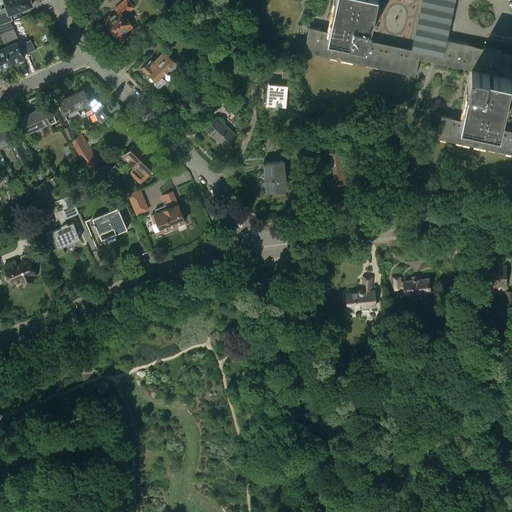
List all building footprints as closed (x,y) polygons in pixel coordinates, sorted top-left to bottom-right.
[(2,13),(0,14),(0,24),(8,22),(6,15),(10,13),(32,5),(29,0),(4,0),(7,7),(0,10),(2,13)] [(109,15),(103,21),(118,39),(118,38),(122,43),(128,38),(124,33),(132,27),(124,16),(133,8),(126,0),(124,0),(116,7),(119,10),(110,17),(109,15)] [(452,22),(449,21),(453,0),(334,0),(328,31),(309,27),(304,51),(323,55),(324,52),(338,55),(337,58),(356,62),(357,59),(363,61),(363,64),(383,68),(383,65),(397,68),(397,71),(415,75),(419,58),(471,69),(460,119),(441,115),(436,137),(455,141),(456,138),(470,141),(469,144),(488,148),(489,145),(496,147),(495,150),(511,153),(511,130),(500,128),(510,78),(511,78),(511,52),(446,38),(446,35),(449,35),(451,28),(452,22)] [(10,31),(16,29),(14,21),(8,24),(10,31)] [(4,47),(12,64),(25,58),(17,41),(4,47)] [(30,42),(22,45),(26,55),(35,51),(30,42)] [(4,47),(0,49),(0,69),(4,67),(5,68),(10,66),(10,65),(12,64),(4,47)] [(165,82),(161,77),(175,62),(164,51),(153,62),(152,61),(148,65),(146,63),(141,68),(155,82),(153,84),(158,89),(165,82)] [(288,89),(288,85),(291,85),(292,73),(282,72),(281,84),(269,83),(268,96),(263,95),(263,103),(267,104),(286,106),(287,96),(291,97),(292,89),(288,89)] [(84,89),(71,94),(80,114),(79,114),(81,118),(85,116),(84,112),(92,108),(98,120),(103,125),(113,115),(94,97),(88,99),(84,89)] [(80,114),(71,94),(58,100),(69,123),(73,121),(71,118),(79,114),(80,114)] [(197,110),(193,105),(185,113),(190,118),(197,110)] [(51,111),(46,113),(43,107),(22,117),(28,132),(36,128),(37,131),(43,128),(42,126),(49,122),(50,125),(56,122),(51,111)] [(205,129),(223,147),(235,135),(217,117),(205,129)] [(63,128),(69,140),(75,137),(70,125),(63,128)] [(2,126),(0,127),(0,147),(5,145),(7,149),(12,147),(20,165),(29,161),(21,143),(20,141),(14,143),(10,134),(6,136),(2,126)] [(70,143),(86,170),(99,163),(80,133),(70,143)] [(159,163),(157,161),(137,141),(123,155),(134,166),(128,172),(139,183),(148,174),(146,172),(151,168),(152,169),(159,163)] [(349,150),(323,153),(327,185),(346,183),(345,165),(351,165),(349,150)] [(285,189),(282,161),(264,163),(266,182),(269,182),(270,190),(267,190),(267,191),(285,189)] [(115,166),(111,170),(122,181),(126,178),(115,166)] [(56,190),(62,186),(56,175),(49,180),(56,190)] [(37,194),(48,187),(45,181),(34,188),(37,194)] [(48,187),(37,194),(41,199),(52,192),(48,187)] [(101,239),(116,233),(126,229),(110,189),(103,193),(110,211),(92,218),(94,222),(93,223),(94,225),(95,225),(101,239)] [(128,194),(136,214),(148,209),(140,189),(128,194)] [(172,191),(161,196),(165,205),(157,208),(159,212),(151,215),(155,223),(158,222),(161,231),(163,230),(164,233),(171,230),(170,227),(185,221),(172,191)] [(71,194),(53,201),(56,207),(60,205),(62,209),(57,211),(61,219),(70,215),(66,206),(75,203),(71,194)] [(17,220),(21,232),(30,228),(25,217),(17,220)] [(79,239),(72,222),(45,234),(48,241),(54,239),(58,247),(79,239)] [(20,257),(22,262),(11,266),(10,263),(4,266),(7,274),(6,274),(6,275),(5,276),(5,277),(5,278),(6,279),(6,280),(7,280),(8,281),(9,281),(10,281),(10,280),(11,283),(22,278),(24,284),(32,281),(31,276),(35,274),(29,259),(28,259),(26,255),(24,254),(21,255),(20,257)] [(506,286),(506,268),(494,268),(494,266),(484,266),(484,284),(494,284),(494,286),(506,286)] [(420,292),(430,291),(428,278),(420,279),(420,276),(412,277),(412,280),(404,281),(404,283),(400,283),(399,277),(393,278),(394,290),(401,289),(404,288),(405,294),(414,293),(414,295),(421,294),(420,292)] [(358,292),(346,294),(347,308),(369,306),(368,293),(370,293),(370,291),(371,278),(362,277),(361,289),(360,289),(359,289),(359,290),(359,291),(358,292)]
